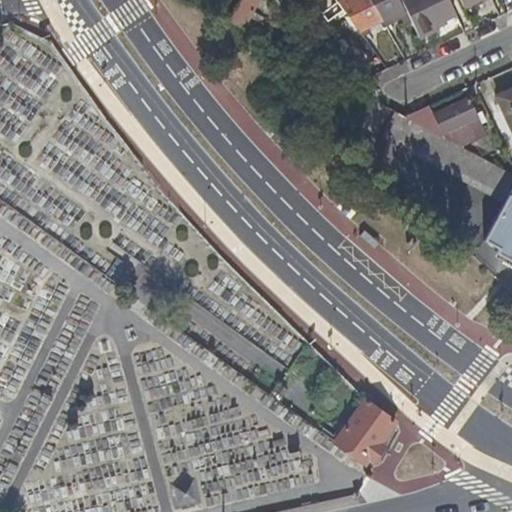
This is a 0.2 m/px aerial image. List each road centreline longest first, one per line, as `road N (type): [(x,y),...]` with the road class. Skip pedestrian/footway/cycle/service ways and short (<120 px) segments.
road 1 (primary): [(74,0),(230,208),(417,382),(511,451)]
road 2 (primary): [(511,384),(442,336),(249,174),(127,0)]
